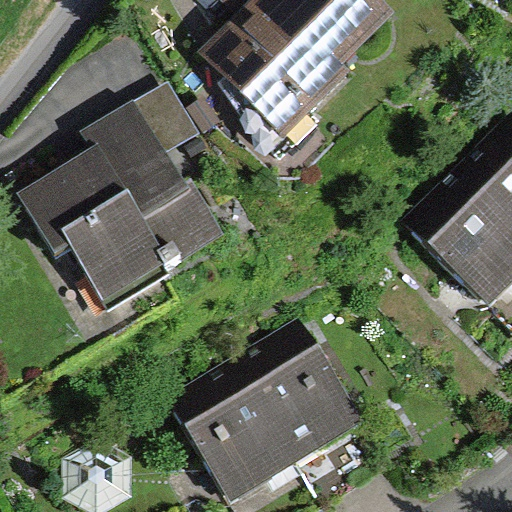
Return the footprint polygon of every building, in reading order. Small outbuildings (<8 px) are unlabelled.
[(410,28),(383,0),(231,0),(250,20),(213,55),(292,139),(410,28)] [(91,157),(18,200),(54,260),(69,251),(104,309),(224,237),(190,182),(183,186),(166,156),(200,136),(169,84),(79,138),(91,157)] [(511,219),(511,128),(466,174),(511,219)] [(490,295),(511,272),(511,219),(466,174),(417,223),(490,295)] [(295,333),(237,368),(290,455),(348,420),(295,333)] [(237,368),(179,402),(232,490),(290,455),(237,368)]
